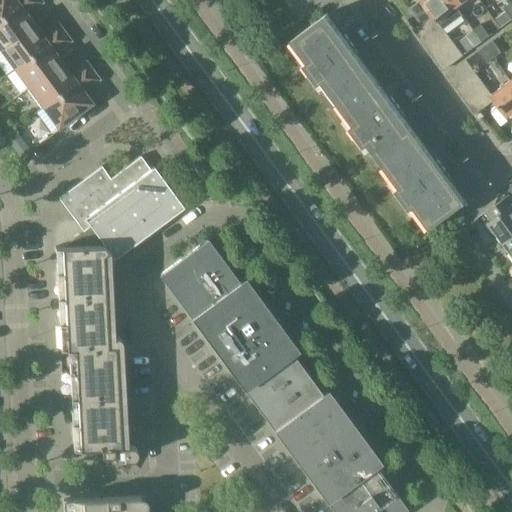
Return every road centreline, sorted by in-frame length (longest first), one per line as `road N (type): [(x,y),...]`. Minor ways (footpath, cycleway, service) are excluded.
road 1 (secondary): [(490,460),(153,0)]
road 2 (residential): [(154,328),(144,313),(144,266),(224,205),(439,510)]
road 3 (residential): [(7,192),(129,108),(51,0)]
road 4 (residential): [(370,0),(486,166),(511,161)]
road 5 (residential): [(286,511),(154,328)]
road 6 (residential): [(15,349),(7,192)]
road 7 (residential): [(165,481),(154,328)]
road 8 (residential): [(165,481),(24,487)]
road 9 (residential): [(24,487),(15,349)]
